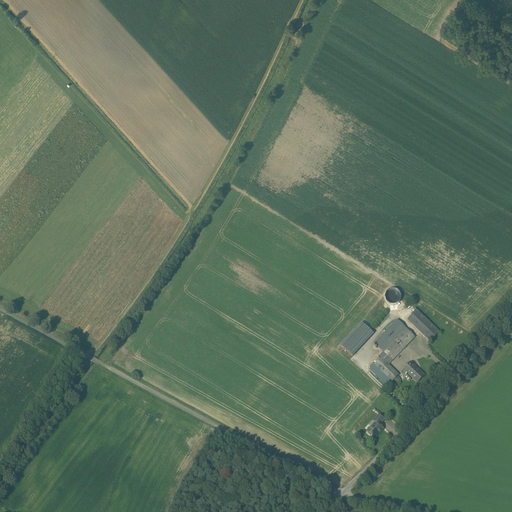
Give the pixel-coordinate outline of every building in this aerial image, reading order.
[(414,306),(403,318),(432,344),(442,333),(414,306)] [(381,350),(388,356),(409,335),(397,323),(376,345),(381,350)] [(357,360),(371,347),(365,341),(351,355),(357,360)] [(381,350),(368,364),(392,388),(402,378),(384,361),(388,356),(381,350)] [(417,383),(424,375),(411,362),(402,371),(407,375),(404,377),(409,381),(412,378),(417,383)] [(378,423),(365,436),(372,443),(385,430),(378,423)]
